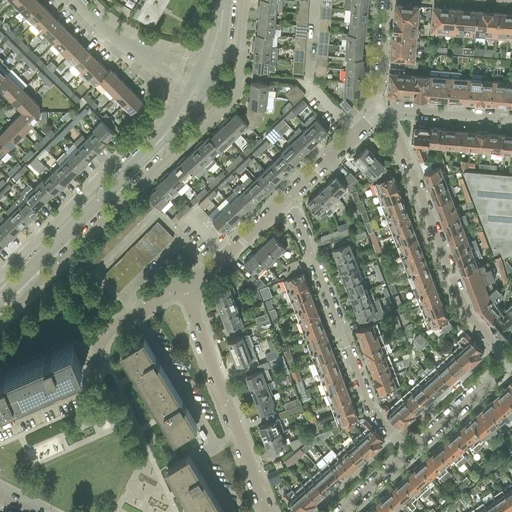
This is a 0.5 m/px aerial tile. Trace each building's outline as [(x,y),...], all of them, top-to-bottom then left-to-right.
[(15,0),(13,3),(20,10),(29,0),(15,0)] [(36,0),(29,0),(20,10),(26,17),(40,3),(36,0)] [(166,0),(131,0),(137,3),(133,10),(153,23),(160,12),(162,13),(163,11),(165,9),(162,8),(166,0)] [(259,0),(259,10),(276,11),(282,12),(282,0),(259,0)] [(320,0),(320,7),(331,8),(331,0),(320,0)] [(345,2),(344,9),(350,10),(367,11),(367,0),(346,0),(347,1),(345,2)] [(298,1),(297,13),(308,14),(309,2),(298,1)] [(40,3),(26,17),(33,23),(47,10),(40,3)] [(394,7),(394,16),(418,18),(420,18),(421,13),(418,13),(419,6),(397,5),(394,7)] [(320,7),(319,19),(330,20),(331,8),(320,7)] [(433,32),(442,33),(444,8),(433,8),(431,32),(433,32)] [(442,33),(452,33),(454,9),(444,8),(442,33)] [(452,33),(463,34),(465,10),(454,9),(452,33)] [(33,23),(40,30),(54,17),(47,10),(33,23)] [(259,10),(258,22),(275,23),(276,11),(259,10)] [(350,10),(349,22),(366,23),(367,11),(350,10)] [(463,34),(474,35),(476,11),(465,10),(463,34)] [(474,35),(485,36),(487,12),(476,11),(474,35)] [(485,36),(496,37),(498,13),(487,12),(485,36)] [(297,13),(296,25),(307,26),(308,14),(297,13)] [(496,37),(506,38),(508,14),(498,13),(496,37)] [(393,26),(417,28),(418,18),(394,16),(393,26)] [(40,30),(47,37),(60,23),(54,17),(40,30)] [(319,19),(318,31),(329,32),(330,20),(319,19)] [(255,33),(255,34),(274,35),(274,28),(280,29),(281,24),(275,23),(258,22),(257,33),(255,33)] [(349,22),(349,33),(365,35),(366,23),(349,22)] [(47,37),(54,44),(67,30),(60,23),(47,37)] [(296,25),(295,37),(306,38),(307,26),(296,25)] [(392,37),(416,39),(417,28),(393,26),(392,37)] [(54,44),(60,51),(74,37),(67,30),(54,44)] [(318,31),(317,43),(328,44),(329,32),(318,31)] [(346,39),(345,45),(362,47),(363,35),(365,35),(349,33),(346,33),(341,33),(341,39),(346,39)] [(255,34),(254,46),(271,47),(272,35),(274,36),(274,35),(255,34)] [(60,51),(67,57),(81,44),(74,37),(60,51)] [(295,37),(294,49),(305,50),(306,38),(295,37)] [(391,48),(415,50),(416,39),(392,37),(391,48)] [(21,40),(17,44),(19,45),(22,48),(26,45),(23,42),(21,40)] [(317,43),(317,55),(327,56),(328,44),(317,43)] [(67,57),(74,64),(88,51),(81,44),(67,57)] [(254,46),(253,58),(270,59),(276,59),(277,48),(271,47),(254,46)] [(346,46),(345,56),(347,56),(347,58),(361,59),(361,58),(362,47),(346,46)] [(16,47),(13,50),(18,56),(22,53),(16,47)] [(390,59),(404,60),(413,61),(415,61),(415,59),(414,59),(415,50),(391,48),(390,59)] [(294,49),(293,61),(304,62),(305,50),(294,49)] [(74,64),(81,71),(94,57),(88,51),(74,64)] [(35,53),(31,57),(32,59),(35,62),(39,58),(36,55),(35,53)] [(317,55),(316,67),(326,68),(327,56),(317,55)] [(26,56),(22,59),(29,67),(33,63),(26,56)] [(81,71),(88,78),(101,64),(94,57),(81,71)] [(270,59),(253,58),(252,70),(274,72),(275,65),(269,65),(270,59)] [(347,58),(346,70),(362,71),(363,59),(361,59),(347,58)] [(402,80),(401,94),(406,95),(406,97),(413,98),(415,74),(406,73),(407,67),(412,67),(413,61),(404,60),(403,69),(402,80)] [(304,62),(293,61),(292,73),(303,74),(304,62)] [(2,62),(0,63),(0,79),(6,73),(10,70),(2,62)] [(88,78),(94,84),(110,69),(108,71),(101,64),(88,78)] [(48,67),(44,71),(46,73),(49,76),(52,72),(49,69),(48,67)] [(326,68),(316,67),(315,79),(325,80),(326,68)] [(389,68),(388,79),(402,80),(403,69),(389,68)] [(99,81),(106,88),(118,77),(110,69),(94,84),(94,85),(99,81)] [(427,75),(425,99),(436,100),(438,70),(427,69),(427,75)] [(346,70),(345,81),(361,83),(362,71),(346,70)] [(438,70),(436,100),(447,101),(449,71),(438,70)] [(449,71),(447,101),(457,101),(459,77),(460,72),(449,71)] [(0,79),(0,89),(3,93),(14,81),(6,73),(0,79)] [(470,78),(468,102),(479,103),(481,74),(471,73),(470,78)] [(415,74),(413,98),(425,99),(427,75),(415,74)] [(481,75),(479,103),(490,104),(492,80),(488,80),(486,80),(486,75),(481,75)] [(106,88),(114,96),(126,85),(118,77),(106,88)] [(457,101),(468,102),(470,78),(459,77),(457,101)] [(388,79),(387,94),(389,96),(395,96),(397,94),(401,94),(402,80),(388,79)] [(490,104),(501,105),(503,81),(492,80),(490,104)] [(3,93),(11,101),(22,89),(14,81),(3,93)] [(338,87),(338,93),(360,95),(361,83),(345,81),(344,88),(338,87)] [(501,105),(511,106),(511,101),(511,81),(503,81),(501,105)] [(251,83),(250,95),(267,96),(267,90),(273,91),(274,85),(251,83)] [(114,96),(123,104),(134,93),(126,85),(114,96)] [(285,95),(289,99),(300,89),(295,85),(285,95)] [(66,86),(62,89),(67,94),(70,91),(71,90),(66,86)] [(11,101),(19,109),(31,97),(22,89),(11,101)] [(300,89),(289,99),(294,104),(304,94),(300,89)] [(134,93),(123,104),(131,113),(142,101),(134,93)] [(86,94),(82,97),(86,101),(90,105),(93,101),(89,97),(86,94)] [(250,95),(249,107),(263,108),(266,108),(267,96),(250,95)] [(19,109),(22,112),(23,112),(39,112),(39,105),(31,97),(19,109)] [(338,104),(346,113),(352,108),(343,99),(338,104)] [(293,108),(291,111),(295,115),(297,113),(298,114),(307,105),(302,100),(293,108)] [(283,108),(282,108),(285,111),(286,111),(286,110),(292,105),(289,102),(283,108)] [(246,112),(241,118),(240,118),(248,126),(252,130),(262,120),(263,108),(249,107),(247,107),(246,112)] [(85,108),(78,115),(81,118),(88,111),(85,108)] [(287,115),(284,117),(288,121),(292,116),(293,116),(293,117),(295,116),(295,115),(291,111),(290,111),(287,115)] [(22,112),(19,115),(31,126),(37,120),(39,122),(46,122),(46,112),(39,112),(23,112),(22,112)] [(236,113),(227,121),(239,134),(248,126),(240,118),(241,118),(236,113)] [(19,115),(11,123),(22,134),(31,126),(19,115)] [(308,119),(303,124),(307,128),(318,140),(327,131),(312,115),(308,119)] [(76,117),(69,123),(70,124),(73,127),(79,120),(76,117)] [(281,120),(274,127),(277,130),(284,124),(281,120)] [(101,121),(93,129),(94,131),(105,141),(113,133),(101,121)] [(227,121),(218,130),(230,142),(239,134),(227,121)] [(11,123),(3,131),(14,143),(22,134),(11,123)] [(428,146),(429,127),(417,126),(414,129),(414,131),(413,131),(412,137),(413,137),(413,145),(428,146)] [(268,133),(267,134),(270,137),(271,136),(271,135),(277,130),(274,127),(268,133)] [(294,131),(295,132),(310,148),(318,140),(307,128),(303,131),(299,127),(294,131)] [(440,128),(429,127),(428,146),(439,147),(440,128)] [(46,135),(43,138),(46,142),(50,138),(55,133),(50,128),(45,134),(46,135)] [(439,147),(449,147),(450,130),(444,130),(443,128),(440,128),(439,147)] [(209,136),(208,136),(220,149),(222,150),(230,142),(218,130),(210,138),(209,136)] [(449,147),(459,148),(461,131),(450,130),(449,147)] [(3,131),(0,134),(0,144),(6,151),(14,143),(3,131)] [(94,131),(86,139),(98,151),(106,142),(105,141),(94,131)] [(461,131),(459,148),(464,149),(464,152),(470,153),(470,152),(471,132),(461,131)] [(471,132),(470,152),(471,152),(473,154),(478,154),(480,153),(480,150),(482,132),(476,131),(475,132),(471,132)] [(286,140),(290,144),(301,156),(310,148),(295,132),(286,140)] [(480,150),(491,151),(492,134),(486,133),(485,132),(482,132),(480,150)] [(59,134),(52,140),(53,140),(56,143),(62,137),(59,134)] [(491,151),(501,152),(503,135),(492,134),(491,151)] [(507,152),(511,153),(511,139),(511,135),(508,135),(503,135),(501,152),(507,152)] [(208,136),(200,145),(211,157),(220,149),(208,136)] [(86,139),(77,148),(89,160),(98,151),(86,139)] [(257,139),(250,145),(252,148),(253,149),(260,142),(257,139)] [(46,147),(49,150),(56,143),(53,140),(52,140),(46,147)] [(266,141),(259,147),(262,150),(269,144),(266,141)] [(0,157),(5,163),(11,156),(6,151),(0,144),(0,157)] [(281,152),(282,154),(294,166),(292,164),(301,156),(290,144),(281,152)] [(200,145),(191,153),(206,169),(207,170),(216,162),(211,157),(200,145)] [(244,151),(243,152),(246,155),(253,149),(252,148),(250,145),(244,151)] [(427,156),(428,146),(413,145),(422,170),(429,168),(425,156),(426,156),(427,156)] [(253,153),(252,153),(255,156),(256,155),(258,154),(262,150),(259,147),(253,153)] [(77,148),(69,156),(81,168),(89,160),(77,148)] [(366,148),(350,162),(354,166),(356,163),(362,169),(374,157),(366,148)] [(42,150),(36,157),(39,160),(46,154),(42,150)] [(64,152),(56,161),(60,165),(72,176),(81,168),(69,156),(64,152)] [(191,153),(182,161),(194,173),(198,178),(206,169),(191,153)] [(282,154),(273,162),(285,174),(294,166),(282,154)] [(239,155),(232,162),(235,165),(242,158),(239,155)] [(35,157),(29,163),(38,173),(45,166),(39,160),(36,157),(35,157)] [(249,157),(242,163),(245,166),(252,160),(249,157)] [(374,157),(362,169),(370,178),(368,181),(369,184),(373,182),(379,179),(391,175),(379,162),(379,161),(380,161),(380,160),(380,159),(380,158),(379,158),(379,157),(378,157),(377,157),(376,157),(375,157),(375,158),(374,157)] [(438,159),(429,162),(430,163),(431,168),(440,164),(442,163),(443,163),(444,163),(442,158),(441,158),(439,159),(438,159)] [(182,161),(173,169),(185,182),(194,173),(182,161)] [(232,162),(225,168),(228,171),(235,165),(232,162)] [(273,162),(265,170),(276,182),(285,174),(273,162)] [(236,169),(235,170),(238,173),(239,172),(240,171),(245,166),(242,163),(236,169)] [(60,165),(52,174),(63,185),(72,176),(60,165)] [(433,169),(423,173),(427,183),(445,176),(443,170),(444,170),(442,165),(441,166),(433,169)] [(24,166),(17,172),(17,173),(21,176),(27,169),(24,166)] [(173,169),(165,178),(176,190),(185,182),(173,169)] [(265,170),(256,178),(267,191),(276,182),(265,170)] [(222,171),(215,178),(218,182),(225,175),(222,171)] [(511,174),(465,171),(463,172),(493,251),(494,250),(496,249),(501,248),(504,256),(511,252),(511,174)] [(17,172),(10,179),(11,179),(13,182),(14,183),(21,176),(17,173),(17,172)] [(231,173),(224,180),(227,183),(234,177),(231,173)] [(353,177),(349,173),(345,177),(353,186),(357,181),(353,177)] [(52,174),(43,182),(55,194),(63,185),(52,174)] [(249,176),(243,182),(259,199),(267,191),(256,178),(253,181),(249,176)] [(373,183),(377,194),(396,186),(395,182),(395,181),(394,178),(393,177),(392,176),(373,183)] [(445,176),(427,183),(431,193),(451,185),(449,181),(447,181),(445,176)] [(335,177),(326,186),(338,199),(347,190),(348,192),(356,189),(353,186),(345,177),(340,182),(335,177)] [(165,178),(156,186),(167,198),(176,190),(165,178)] [(215,178),(208,184),(211,188),(212,187),(214,185),(218,182),(215,178)] [(218,185),(217,186),(220,190),(221,189),(224,187),(227,183),(224,180),(218,185)] [(42,181),(34,189),(45,201),(53,193),(55,194),(43,182),(42,181)] [(233,189),(234,190),(250,207),(259,199),(243,182),(240,184),(239,183),(233,189)] [(8,184),(1,191),(5,194),(11,187),(12,187),(8,184)] [(29,185),(20,193),(22,195),(37,209),(45,201),(34,189),(29,184),(29,185)] [(451,185),(431,193),(435,203),(453,196),(455,195),(452,185),(451,185)] [(167,198),(156,186),(157,187),(148,196),(160,208),(169,199),(167,198)] [(326,186),(317,194),(327,205),(333,211),(342,202),(338,199),(326,186)] [(377,194),(381,205),(400,197),(400,196),(400,194),(399,191),(398,190),(396,186),(377,194)] [(204,188),(197,194),(200,198),(207,192),(204,188)] [(214,190),(207,196),(210,200),(217,193),(214,190)] [(225,199),(230,203),(241,215),(250,207),(234,190),(225,199)] [(354,203),(360,201),(356,191),(351,193),(354,203)] [(200,198),(197,194),(190,201),(193,205),(200,198)] [(327,205),(317,194),(307,204),(311,208),(310,210),(316,216),(318,214),(321,217),(327,214),(329,216),(333,214),(332,211),(333,211),(327,205)] [(22,195),(14,203),(30,219),(38,211),(37,209),(22,195)] [(198,205),(202,210),(211,201),(210,200),(207,196),(198,205)] [(435,203),(439,213),(457,206),(453,196),(435,203)] [(381,205),(385,215),(404,208),(403,203),(403,202),(402,198),(401,198),(400,197),(381,205)] [(151,210),(155,206),(147,198),(142,202),(151,210)] [(360,201),(354,203),(357,209),(364,207),(361,200),(360,201)] [(146,215),(151,210),(142,202),(138,206),(146,215)] [(14,203),(5,212),(9,216),(21,228),(30,219),(14,203)] [(230,203),(221,211),(232,223),(241,215),(230,203)] [(186,205),(180,211),(183,214),(190,208),(186,205)] [(142,219),(146,215),(138,206),(134,211),(142,219)] [(439,213),(442,223),(461,216),(457,206),(439,213)] [(385,215),(389,226),(408,218),(408,217),(408,215),(407,212),(406,211),(404,208),(385,215)] [(369,220),(365,210),(360,212),(364,222),(369,221),(369,220)] [(137,223),(142,219),(134,211),(129,215),(137,223)] [(180,211),(175,216),(178,219),(183,214),(180,211)] [(232,223),(221,211),(212,220),(223,232),(232,223)] [(461,216),(442,223),(446,233),(464,226),(468,224),(464,214),(461,216)] [(0,223),(1,224),(13,236),(21,228),(9,216),(5,220),(0,215),(0,223)] [(133,228),(137,223),(129,215),(125,219),(133,228)] [(389,226),(393,236),(412,228),(408,218),(389,226)] [(129,232),(133,228),(125,219),(121,224),(129,232)] [(369,221),(364,222),(368,233),(373,231),(369,221)] [(165,230),(157,222),(153,227),(160,234),(165,230)] [(339,230),(339,231),(350,227),(347,222),(337,225),(339,230)] [(1,224),(0,225),(0,240),(4,244),(13,236),(1,224)] [(124,236),(129,232),(121,224),(116,228),(124,236)] [(446,233),(450,243),(468,236),(464,226),(446,233)] [(153,227),(148,231),(156,239),(160,234),(153,227)] [(350,227),(339,231),(341,237),(352,233),(350,227)] [(120,241),(124,236),(116,228),(112,233),(120,241)] [(393,236),(397,246),(416,238),(412,228),(393,236)] [(168,242),(173,238),(165,230),(160,234),(168,242)] [(341,237),(339,230),(321,237),(324,243),(341,237)] [(148,231),(143,236),(151,244),(156,239),(148,231)] [(353,236),(352,236),(354,241),(355,241),(367,237),(365,231),(355,235),(353,236)] [(373,231),(368,233),(372,243),(373,242),(377,241),(373,231)] [(116,245),(120,241),(112,233),(107,237),(116,245)] [(163,247),(168,242),(160,234),(156,239),(163,247)] [(273,235),(263,245),(275,257),(285,248),(273,235)] [(143,236),(138,241),(146,249),(151,244),(143,236)] [(468,236),(450,243),(454,253),(476,244),(475,240),(470,241),(468,236)] [(111,249),(116,245),(107,237),(103,241),(111,249)] [(397,246),(401,256),(420,249),(416,238),(397,246)] [(159,252),(163,247),(156,239),(151,244),(159,252)] [(107,254),(111,249),(103,241),(99,246),(107,254)] [(138,241),(133,246),(141,254),(146,249),(138,241)] [(373,242),(372,243),(376,253),(377,253),(381,251),(377,241),(373,242)] [(333,250),(337,262),(354,255),(350,243),(333,250)] [(154,257),(159,252),(151,244),(146,249),(154,257)] [(476,244),(454,253),(458,263),(467,259),(476,256),(477,258),(481,256),(480,254),(478,249),(476,244)] [(263,245),(254,254),(265,266),(275,257),(263,245)] [(102,258),(107,254),(99,246),(94,250),(102,258)] [(133,246),(128,251),(136,259),(141,254),(133,246)] [(149,262),(154,257),(146,249),(141,254),(149,262)] [(401,256),(405,266),(424,259),(420,249),(401,256)] [(98,263),(102,258),(94,250),(90,254),(98,263)] [(128,251),(123,256),(131,263),(136,259),(128,251)] [(90,254),(86,259),(94,267),(98,263),(90,254)] [(144,266),(149,262),(141,254),(136,259),(144,266)] [(254,254),(244,263),(251,270),(254,274),(257,277),(258,277),(261,274),(259,272),(265,266),(254,254)] [(337,262),(342,273),(359,267),(354,255),(337,262)] [(123,256),(119,260),(126,268),(131,263),(123,256)] [(461,271),(461,272),(479,265),(479,264),(477,258),(476,256),(467,259),(458,263),(461,271)] [(500,257),(496,259),(504,288),(508,284),(500,257)] [(94,267),(86,259),(80,264),(88,272),(94,267)] [(139,271),(144,266),(136,259),(131,263),(139,271)] [(405,266),(409,276),(428,269),(424,259),(405,266)] [(119,260),(114,265),(122,273),(126,268),(119,260)] [(287,263),(285,265),(286,268),(287,269),(287,270),(288,270),(299,266),(297,260),(287,263)] [(474,306),(477,309),(490,298),(491,299),(500,292),(495,287),(490,292),(488,293),(488,291),(489,291),(488,289),(489,289),(492,286),(490,281),(494,280),(490,268),(487,262),(479,265),(461,272),(462,275),(463,275),(464,279),(468,289),(474,305),(474,306)] [(134,276),(139,271),(131,263),(126,268),(134,276)] [(114,265),(109,270),(117,278),(122,273),(114,265)] [(287,270),(283,272),(287,276),(301,271),(299,266),(288,270),(287,270)] [(342,273),(346,285),(363,278),(359,267),(342,273)] [(129,281),(134,276),(126,268),(122,273),(129,281)] [(409,276),(413,287),(432,279),(428,269),(409,276)] [(109,270),(104,275),(112,283),(117,278),(109,270)] [(385,273),(384,274),(387,284),(390,283),(392,282),(391,280),(388,272),(385,273)] [(125,286),(129,281),(122,273),(117,278),(125,286)] [(283,280),(287,291),(307,283),(305,279),(306,278),(305,274),(303,274),(303,273),(283,280)] [(252,275),(248,279),(249,280),(257,288),(263,286),(266,285),(258,277),(257,277),(254,274),(252,275)] [(112,283),(120,291),(125,286),(117,278),(112,283)] [(346,285),(351,296),(367,290),(363,278),(346,285)] [(413,287),(417,297),(436,290),(434,286),(435,284),(434,281),(432,280),(432,279),(413,287)] [(249,280),(245,284),(252,292),(258,290),(257,288),(249,280)] [(287,291),(291,301),(311,293),(310,292),(311,291),(310,288),(308,287),(307,283),(287,291)] [(213,294),(218,306),(234,299),(232,293),(235,292),(233,286),(213,294)] [(258,290),(252,292),(255,300),(261,298),(258,290)] [(372,293),(369,294),(367,290),(351,296),(355,308),(375,300),(372,293)] [(417,297),(421,307),(440,300),(440,299),(440,297),(439,294),(438,294),(436,290),(417,297)] [(488,322),(489,323),(500,313),(501,310),(496,306),(497,305),(494,302),(496,300),(498,302),(504,296),(500,292),(491,299),(490,298),(477,309),(480,313),(481,313),(489,322),(488,322)] [(291,301),(295,311),(315,304),(313,300),(314,298),(312,295),(311,295),(311,293),(291,301)] [(394,296),(393,296),(396,305),(398,305),(398,304),(401,303),(398,295),(394,296)] [(218,306),(222,317),(238,311),(234,299),(218,306)] [(382,310),(378,299),(375,300),(355,308),(359,320),(361,319),(363,325),(386,316),(383,310),(382,310)] [(270,300),(265,302),(268,310),(273,307),(270,300)] [(421,307),(424,317),(444,310),(442,306),(443,305),(442,302),(440,301),(440,300),(421,307)] [(295,311),(299,321),(319,314),(318,313),(319,312),(317,308),(316,308),(315,304),(295,311)] [(269,311),(272,319),(278,316),(275,309),(269,311)] [(444,310),(424,317),(428,328),(448,320),(447,319),(448,318),(447,315),(446,314),(444,310)] [(511,327),(511,326),(511,324),(511,315),(508,312),(505,315),(501,310),(500,313),(489,323),(496,331),(497,330),(500,335),(503,335),(511,327)] [(238,311),(222,317),(226,329),(246,321),(244,316),(241,317),(238,311)] [(254,318),(257,324),(268,319),(266,313),(254,318)] [(405,313),(399,315),(403,325),(409,322),(405,313)] [(299,321),(303,332),(322,324),(319,314),(299,321)] [(268,319),(257,324),(259,330),(271,326),(268,319)] [(357,330),(361,341),(380,333),(376,322),(357,330)] [(453,326),(449,322),(438,326),(445,334),(453,326)] [(303,332),(307,342),(326,334),(322,324),(303,332)] [(361,341),(365,351),(384,343),(380,333),(361,341)] [(420,333),(415,338),(420,345),(426,340),(420,333)] [(458,340),(457,341),(460,344),(475,361),(481,355),(480,354),(483,352),(466,333),(462,337),(458,340)] [(252,346),(247,334),(227,342),(232,354),(247,348),(252,346)] [(307,342),(310,352),(330,345),(326,334),(307,342)] [(420,345),(415,338),(414,339),(413,342),(420,350),(428,343),(426,340),(420,345)] [(162,416),(176,439),(196,427),(142,339),(122,351),(136,374),(162,416)] [(367,357),(369,361),(388,354),(384,343),(365,351),(365,352),(365,354),(366,357),(367,357)] [(460,344),(452,352),(466,368),(466,367),(469,364),(470,365),(475,361),(460,344)] [(0,377),(0,402),(5,400),(82,366),(73,345),(0,377)] [(310,352),(314,363),(334,355),(330,345),(310,352)] [(247,348),(232,354),(236,366),(257,359),(255,354),(250,356),(247,348)] [(279,348),(266,353),(268,361),(275,358),(282,355),(279,348)] [(290,351),(284,354),(287,361),(293,359),(290,351)] [(452,352),(443,359),(458,375),(461,372),(462,372),(466,369),(466,368),(452,352)] [(372,371),(373,371),(392,364),(388,354),(369,361),(370,365),(370,367),(371,370),(372,371)] [(275,358),(283,376),(289,374),(282,355),(275,358)] [(309,365),(313,375),(338,365),(334,355),(314,363),(309,365)] [(443,359),(435,367),(449,382),(453,379),(454,379),(458,376),(458,375),(443,359)] [(247,376),(251,388),(266,383),(266,382),(272,380),(267,368),(271,367),(268,361),(257,365),(259,371),(247,376)] [(375,378),(377,382),(396,374),(392,364),(373,371),(373,373),(372,374),(374,377),(375,378)] [(338,365),(318,373),(322,383),(342,376),(338,365)] [(435,367),(427,374),(441,390),(444,386),(446,386),(449,383),(449,382),(435,367)] [(423,377),(418,381),(432,397),(433,396),(434,397),(438,394),(438,392),(441,390),(427,374),(421,368),(417,371),(423,377)] [(298,369),(291,372),(295,382),(301,380),(302,379),(298,369)] [(396,374),(377,382),(378,386),(378,387),(379,390),(380,391),(381,392),(388,389),(390,389),(394,387),(400,385),(396,374)] [(322,383),(326,393),(346,386),(344,382),(345,382),(343,376),(343,377),(342,376),(322,383)] [(301,380),(295,382),(297,389),(304,387),(301,380)] [(418,381),(410,389),(424,404),(426,404),(430,401),(430,399),(432,397),(418,381)] [(266,383),(251,388),(256,400),(271,395),(271,394),(269,390),(269,389),(266,383)] [(511,385),(511,384),(502,392),(511,402),(511,385)] [(326,393),(330,404),(350,396),(349,395),(350,394),(349,391),(347,390),(346,386),(326,393)] [(410,389),(402,396),(416,412),(416,411),(418,411),(421,408),(421,407),(424,404),(410,389)] [(300,392),(299,392),(303,402),(311,399),(310,397),(308,398),(304,390),(303,390),(301,391),(300,391),(300,392)] [(511,418),(511,402),(502,392),(494,399),(509,416),(511,419),(511,418)] [(271,395),(256,400),(261,413),(282,405),(280,399),(273,401),(271,395)] [(330,404),(334,414),(354,406),(352,403),(353,401),(352,398),(350,397),(350,396),(330,404)] [(402,396),(393,404),(408,420),(414,415),(413,414),(416,412),(402,396)] [(283,404),(285,410),(301,404),(298,398),(283,404)] [(506,419),(509,416),(494,399),(486,406),(501,423),(506,419)] [(301,404),(285,410),(286,410),(279,413),(281,419),(303,410),(301,404)] [(306,407),(305,408),(307,412),(308,412),(315,409),(313,404),(308,406),(306,407)] [(408,420),(393,404),(389,408),(386,404),(382,408),(399,427),(402,424),(403,425),(408,420)] [(354,406),(334,414),(336,419),(331,420),(333,426),(358,417),(357,416),(358,414),(357,411),(355,411),(354,406)] [(497,427),(501,423),(486,406),(478,414),(493,431),(497,427)] [(478,414),(470,421),(485,438),(488,435),(489,433),(490,434),(493,431),(478,414)] [(269,423),(260,427),(262,432),(260,433),(263,439),(280,433),(281,433),(284,431),(279,419),(269,423)] [(465,424),(461,428),(479,449),(484,445),(480,441),(485,438),(470,421),(468,420),(465,423),(465,424)] [(366,428),(361,432),(376,448),(382,443),(381,443),(384,440),(367,421),(363,424),(366,428)] [(352,422),(340,426),(346,433),(355,425),(352,422)] [(338,427),(330,430),(335,436),(341,431),(338,427)] [(476,452),(479,449),(461,428),(459,430),(457,430),(454,433),(454,434),(453,435),(465,448),(468,445),(469,446),(470,445),(476,452)] [(324,432),(318,434),(323,440),(328,436),(324,432)] [(361,432),(353,439),(367,455),(370,453),(376,448),(361,432)] [(280,433),(263,439),(265,446),(267,445),(269,451),(278,448),(285,445),(287,444),(285,438),(283,439),(281,433),(280,433)] [(461,452),(465,448),(453,435),(452,435),(449,438),(449,439),(445,443),(463,463),(467,459),(462,453),(461,452)] [(290,442),(293,450),(293,451),(295,449),(305,440),(304,437),(290,442)] [(314,437),(309,441),(313,445),(318,441),(314,437)] [(353,439),(345,447),(359,463),(362,460),(363,460),(367,457),(367,455),(353,439)] [(309,441),(304,445),(308,450),(313,445),(309,441)] [(460,466),(463,463),(445,443),(442,445),(441,445),(438,447),(438,449),(437,450),(436,450),(448,463),(452,459),(453,461),(454,460),(460,466)] [(345,447),(336,454),(350,470),(353,467),(355,467),(358,464),(358,463),(359,463),(345,447)] [(300,448),(292,455),(296,460),(305,453),(300,448)] [(323,457),(328,462),(342,477),(345,475),(347,475),(350,472),(350,470),(336,454),(332,449),(323,457)] [(445,466),(448,463),(436,450),(435,449),(432,452),(432,454),(428,457),(447,478),(451,474),(445,468),(446,467),(445,466)] [(506,452),(501,456),(504,461),(509,457),(506,452)] [(292,455),(285,460),(289,466),(296,460),(292,455)] [(194,511),(221,511),(188,456),(168,468),(181,490),(194,511)] [(501,456),(492,462),(495,466),(496,467),(504,461),(501,456)] [(443,481),(447,478),(428,457),(426,460),(424,459),(419,464),(418,465),(430,479),(431,478),(436,474),(437,475),(437,474),(443,481)] [(280,460),(274,463),(276,468),(283,466),(280,460)] [(501,466),(504,470),(511,464),(508,460),(501,466)] [(328,462),(320,469),(334,485),(335,485),(339,482),(339,480),(342,477),(328,462)] [(492,464),(484,470),(487,473),(494,467),(492,464)] [(435,483),(430,479),(418,465),(413,469),(414,471),(410,474),(428,494),(432,491),(429,488),(435,483)] [(285,467),(276,471),(280,476),(288,473),(285,467)] [(320,469),(311,477),(325,492),(327,492),(330,489),(330,488),(334,485),(320,469)] [(280,476),(276,471),(268,474),(270,480),(280,476)] [(403,480),(401,481),(416,498),(420,494),(424,498),(428,494),(410,474),(407,476),(406,476),(402,479),(403,480)] [(311,477),(303,484),(317,500),(319,500),(322,497),(322,495),(325,492),(311,477)] [(412,501),(416,498),(401,481),(401,482),(400,481),(397,484),(397,485),(393,489),(412,509),(415,506),(412,501)] [(464,481),(458,486),(462,491),(468,486),(466,484),(464,481)] [(511,483),(503,489),(511,503),(511,483)] [(303,484),(294,492),(309,508),(315,503),(314,502),(317,500),(303,484)] [(477,484),(473,487),(477,492),(477,493),(481,490),(477,484)] [(305,511),(309,508),(294,492),(292,489),(287,494),(286,493),(283,496),(297,511),(305,511)] [(386,495),(385,496),(396,509),(400,505),(401,507),(402,506),(407,511),(408,511),(412,509),(393,489),(391,491),(389,491),(386,494),(386,495)] [(511,503),(503,489),(493,496),(504,511),(511,511),(511,503)] [(381,500),(377,503),(384,511),(392,511),(393,511),(396,509),(385,496),(384,496),(380,499),(381,500)] [(504,511),(493,496),(484,502),(490,511),(504,511)] [(450,505),(450,506),(453,509),(458,505),(457,503),(456,501),(451,505),(450,505)] [(490,511),(484,502),(474,508),(476,511),(490,511)] [(370,509),(369,510),(370,511),(384,511),(377,503),(374,506),(373,505),(370,508),(370,509)]
